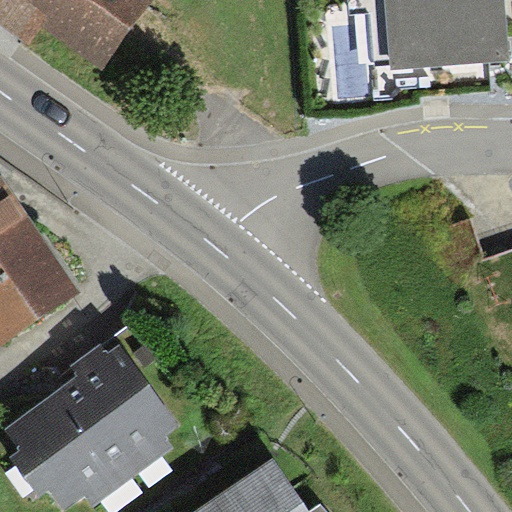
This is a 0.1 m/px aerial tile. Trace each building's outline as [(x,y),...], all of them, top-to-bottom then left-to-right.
[(0,0),(0,21),(19,36),(37,13),(96,58),(140,0),(0,0)] [(390,0),(397,72),(511,62),(511,18),(510,0),(390,0)] [(0,356),(0,357),(85,301),(10,189),(0,195),(0,356)] [(50,489),(67,511),(87,495),(90,507),(170,448),(162,438),(177,427),(120,350),(110,358),(103,348),(73,370),(79,378),(10,429),(26,451),(13,460),(40,496),(50,489)] [(309,511),(275,461),(200,511),(327,511),(323,506),(313,511),(309,511)]
